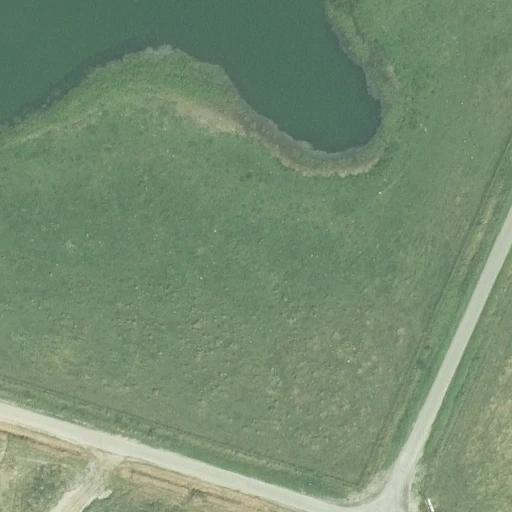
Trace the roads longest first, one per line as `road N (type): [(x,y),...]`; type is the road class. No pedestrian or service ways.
road 1 (unclassified): [(0,410),(338,511)]
road 2 (unclassified): [(386,511),(511,227)]
